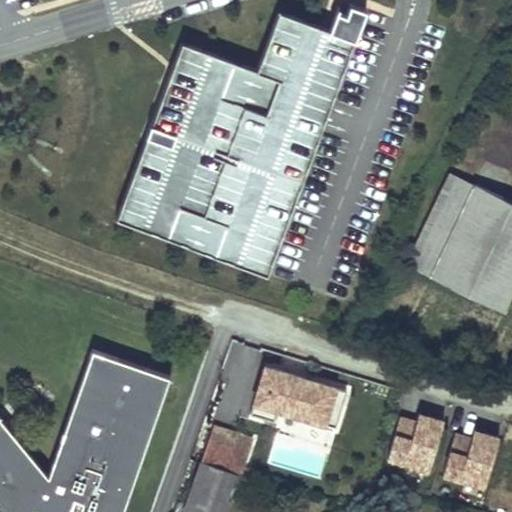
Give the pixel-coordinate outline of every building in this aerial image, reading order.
[(350,2),(346,12),(336,9),(329,28),(278,9),(256,68),(181,40),(116,217),(267,274),(366,8),(350,2)] [(511,300),(511,199),(449,174),(409,270),(508,310),(511,300)] [(120,511),(170,376),(91,348),(46,473),(0,416),(0,511),(120,511)] [(259,372),(248,411),(323,432),(335,394),(259,372)] [(397,418),(383,462),(485,494),(499,449),(397,418)] [(216,433),(183,511),(226,511),(253,448),(216,433)]
